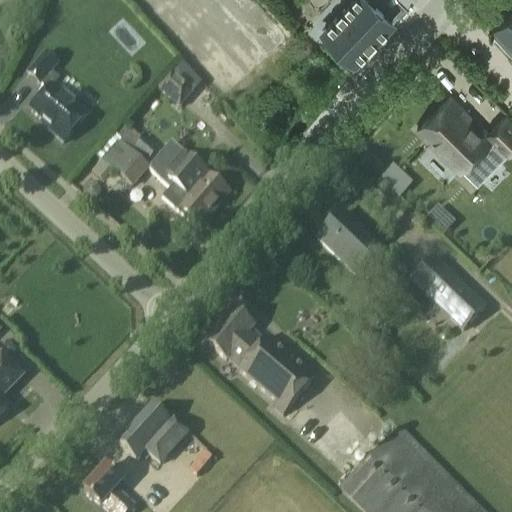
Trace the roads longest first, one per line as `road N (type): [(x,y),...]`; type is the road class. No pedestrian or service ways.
road 1 (residential): [(165,313),(442,0)]
road 2 (track): [(319,144),(511,316)]
road 3 (residential): [(165,313),(0,162)]
road 4 (unclassified): [(0,488),(141,350)]
